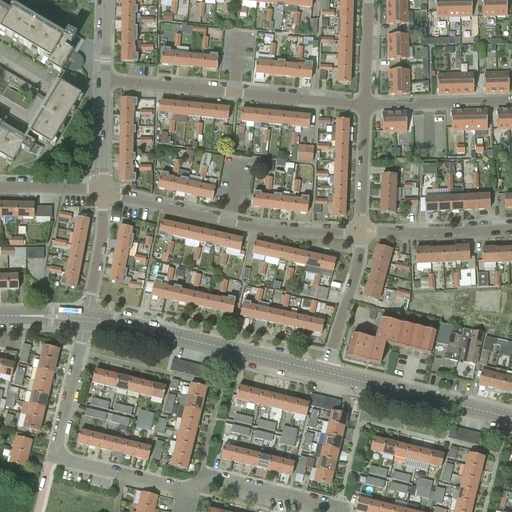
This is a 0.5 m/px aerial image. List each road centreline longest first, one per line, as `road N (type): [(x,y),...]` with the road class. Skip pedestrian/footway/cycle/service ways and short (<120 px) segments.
road 1 (residential): [(186,490),(58,455),(86,319)]
road 2 (residential): [(359,232),(251,227),(101,189)]
road 3 (residential): [(365,106),(105,80)]
road 4 (tertiary): [(326,373),(86,319)]
road 5 (tertiary): [(511,418),(326,373)]
road 6 (residential): [(336,511),(203,478),(186,490)]
road 7 (residential): [(359,232),(511,230)]
road 8 (residential): [(511,102),(365,106)]
road 9 (residential): [(326,373),(359,232)]
road 10 (residential): [(101,189),(102,236),(86,319)]
road 11 (residential): [(359,232),(365,106)]
